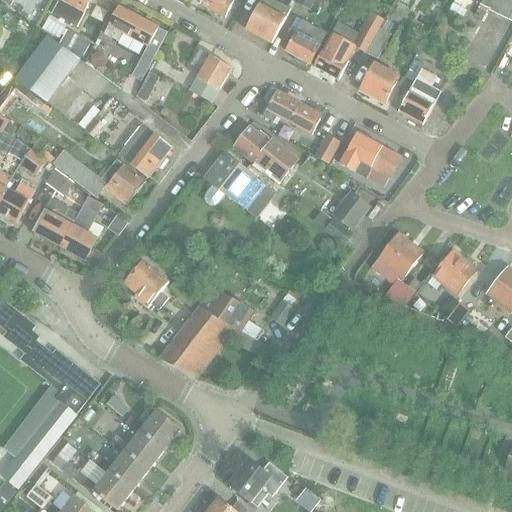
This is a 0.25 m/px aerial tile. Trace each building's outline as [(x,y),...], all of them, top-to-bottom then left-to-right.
[(0,0),(10,8),(14,0),(0,0)] [(52,15),(77,28),(78,28),(92,0),(60,0),(58,5),(52,15)] [(203,0),(200,6),(225,19),(235,0),(203,0)] [(246,31),(272,45),(290,11),(269,0),(262,0),(260,5),(255,14),(252,12),(246,23),(249,25),(246,31)] [(296,0),(295,3),(311,11),(316,0),(296,0)] [(511,0),(493,0),(488,11),(511,22),(511,0)] [(120,8),(105,35),(120,42),(118,45),(140,57),(145,46),(149,48),(145,54),(154,59),(168,34),(159,30),(160,29),(120,8)] [(380,27),(384,21),(372,14),(368,21),(354,47),(332,35),(314,68),(339,82),(356,50),(358,48),(378,60),(392,35),(379,29),(380,27)] [(297,59),(296,62),(307,67),(308,64),(311,66),(327,35),(303,23),(297,34),(292,31),(286,41),(291,44),(286,53),(297,59)] [(0,47),(10,33),(0,25),(0,47)] [(67,31),(60,45),(84,57),(90,43),(67,31)] [(16,80),(48,104),(80,61),(48,37),(16,80)] [(190,91),(211,104),(232,69),(201,50),(192,65),(202,72),(192,89),(190,91)] [(101,52),(90,56),(94,68),(106,63),(101,52)] [(166,85),(167,66),(150,65),(149,84),(166,85)] [(360,93),(385,105),(399,78),(374,65),(360,93)] [(399,113),(423,126),(441,93),(432,87),(437,79),(422,70),(399,113)] [(31,110),(38,115),(40,112),(46,118),(52,110),(38,99),(37,99),(14,81),(0,99),(0,114),(4,118),(19,98),(32,108),(31,110)] [(143,85),(137,97),(146,102),(152,90),(143,85)] [(272,103),(263,118),(274,123),(277,117),(312,136),(320,121),(300,110),(302,106),(299,105),(301,101),(290,95),(288,99),(273,91),(267,101),(272,103)] [(93,107),(77,126),(84,131),(95,118),(99,112),(93,107)] [(187,139),(195,128),(175,115),(168,125),(187,139)] [(95,118),(84,131),(93,138),(103,125),(95,118)] [(337,154),(348,131),(332,124),(322,147),(337,154)] [(10,125),(6,131),(14,136),(18,129),(10,125)] [(126,148),(119,156),(131,166),(148,179),(171,148),(142,126),(126,148)] [(23,127),(17,135),(25,141),(31,133),(23,127)] [(250,127),(234,148),(254,165),(257,162),(285,183),(302,162),(277,143),(274,146),(269,142),(269,138),(262,132),(258,133),(250,127)] [(0,148),(10,154),(18,141),(0,130),(0,148)] [(357,136),(341,166),(354,173),(366,179),(370,172),(372,168),(390,178),(395,169),(400,159),(367,142),(357,136)] [(39,140),(31,151),(39,157),(47,146),(39,140)] [(18,141),(10,154),(23,162),(30,150),(18,141)] [(23,162),(21,165),(37,177),(47,163),(39,157),(31,151),(30,150),(23,162)] [(47,151),(43,156),(54,164),(58,160),(47,151)] [(54,164),(96,197),(106,185),(113,191),(112,193),(122,201),(124,199),(129,203),(145,183),(117,161),(107,173),(108,174),(102,181),(64,151),(58,160),(54,164)] [(205,199),(206,204),(210,207),(215,207),(219,205),(226,195),(245,210),(264,185),(227,156),(207,181),(214,186),(207,195),(205,199)] [(0,200),(7,189),(7,188),(12,178),(0,172),(2,169),(0,168),(0,200)] [(46,185),(64,198),(75,183),(57,170),(46,185)] [(7,189),(0,200),(0,214),(17,224),(22,216),(24,217),(30,206),(28,205),(35,192),(28,188),(29,183),(23,180),(21,184),(21,185),(17,193),(7,189)] [(334,216),(352,230),(370,208),(352,194),(334,216)] [(65,241),(61,249),(85,261),(98,238),(99,239),(104,229),(94,223),(103,205),(90,198),(76,223),(74,225),(74,226),(65,241)] [(43,239),(61,249),(65,241),(74,226),(64,221),(69,209),(52,200),(34,234),(35,235),(36,237),(40,240),(43,239)] [(333,221),(324,233),(345,249),(354,237),(333,221)] [(230,233),(221,248),(236,257),(245,243),(230,233)] [(380,260),(372,270),(394,287),(398,282),(399,283),(403,278),(422,253),(406,241),(399,235),(395,241),(380,260)] [(434,277),(457,295),(476,271),(453,252),(434,277)] [(186,275),(197,283),(212,263),(202,255),(186,275)] [(134,299),(148,309),(151,305),(158,311),(167,299),(160,293),(168,283),(143,262),(124,285),(137,295),(134,299)] [(488,295),(511,313),(511,311),(511,273),(507,270),(488,295)] [(386,297),(396,305),(398,303),(406,309),(416,295),(419,297),(432,279),(423,272),(413,286),(415,288),(412,292),(399,283),(398,282),(394,287),(386,297)] [(199,309),(190,319),(228,340),(259,357),(263,359),(271,350),(258,342),(264,332),(261,330),(245,320),(250,311),(213,290),(199,309)] [(271,319),(283,327),(304,299),(291,290),(271,319)] [(438,314),(456,328),(469,312),(451,298),(438,314)] [(0,301),(0,331),(4,335),(3,337),(25,354),(38,337),(16,320),(19,317),(0,301)] [(228,340),(190,319),(158,359),(195,380),(228,340)] [(42,348),(32,360),(64,385),(58,393),(64,398),(5,472),(20,484),(99,386),(55,351),(52,355),(42,348)] [(121,403),(114,411),(122,418),(129,410),(121,403)] [(265,421),(288,430),(294,416),(271,406),(265,421)] [(126,425),(138,433),(140,431),(165,450),(180,431),(155,411),(142,427),(131,418),(126,425)] [(110,445),(122,454),(125,449),(150,469),(165,450),(140,431),(138,433),(136,435),(127,447),(116,437),(110,445)] [(110,469),(106,474),(96,487),(83,477),(69,465),(79,452),(68,444),(53,464),(78,484),(92,495),(94,493),(117,511),(134,489),(110,469)] [(95,465),(106,474),(110,469),(134,489),(150,469),(125,449),(122,454),(112,466),(100,457),(95,465)] [(229,486),(250,503),(263,487),(284,503),(296,488),(275,471),(270,478),(249,461),(229,486)] [(6,482),(0,489),(0,497),(7,503),(17,491),(6,482)] [(34,485),(25,496),(34,503),(42,509),(43,509),(51,498),(34,485)] [(62,494),(53,506),(60,511),(93,511),(73,496),(70,500),(62,494)] [(236,511),(219,499),(208,511),(236,511)]
